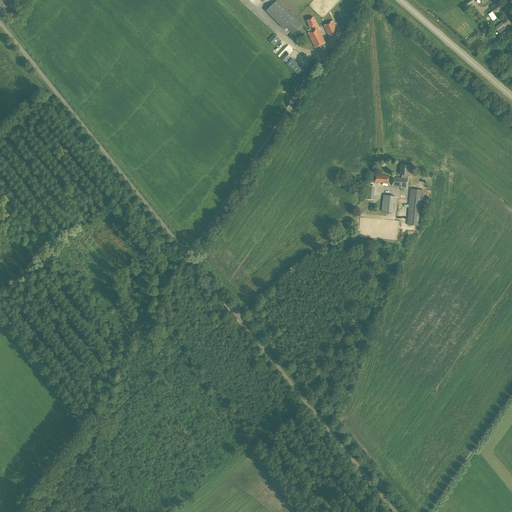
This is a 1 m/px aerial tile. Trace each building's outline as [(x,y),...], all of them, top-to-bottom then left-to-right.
[(293,34),(302,25),(277,0),(266,11),(285,29),(286,27),(293,34)] [(495,12),(499,8),(495,3),(491,6),(495,12)] [(311,28),(312,27),(314,30),(308,33),(315,48),(326,43),(318,28),(316,25),(317,24),(313,17),(307,20),(311,28)] [(507,19),(499,25),(501,28),(504,26),(504,27),(510,22),(507,19)] [(329,37),(338,32),(333,21),(323,25),(329,37)] [(274,46),(280,40),(274,34),(268,40),(274,46)] [(299,75),(304,70),(292,58),(286,64),(299,75)] [(408,175),(409,165),(401,165),(400,174),(402,175),(402,177),(393,177),(392,186),(401,186),(401,188),(407,188),(408,175)] [(388,183),(389,176),(376,175),(375,182),(388,183)] [(373,199),(375,186),(367,185),(365,199),(373,199)] [(410,189),(409,206),(407,224),(420,226),(423,190),(410,189)] [(393,213),(394,196),(383,195),(382,212),(393,213)]
